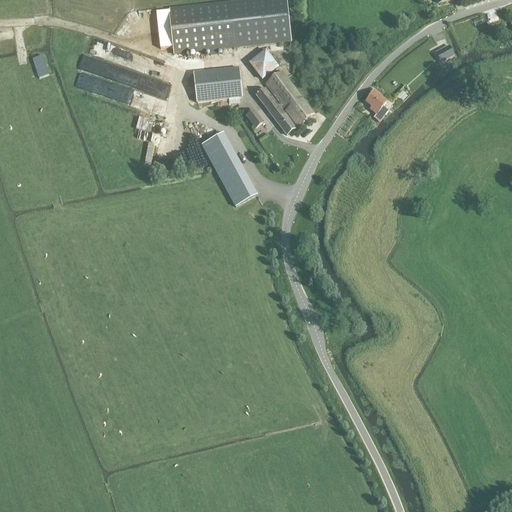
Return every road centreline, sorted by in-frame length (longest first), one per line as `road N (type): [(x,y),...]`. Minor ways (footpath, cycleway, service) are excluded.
road 1 (unclassified): [(399,511),(315,332),(283,234),(319,152),(376,71),(434,26),(511,0)]
road 2 (track): [(291,204),(259,187),(230,133),(175,110),(182,67),(44,21),(19,23),(22,63)]
